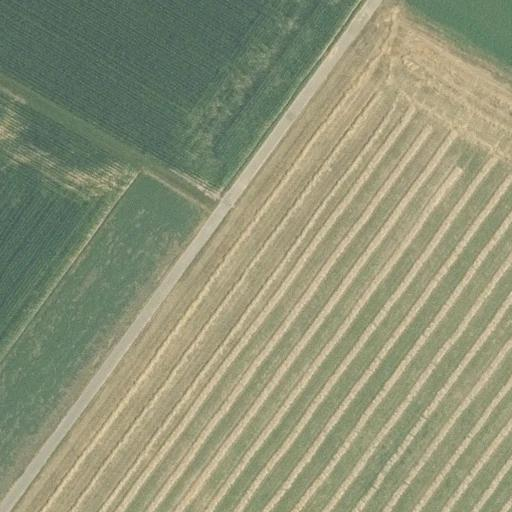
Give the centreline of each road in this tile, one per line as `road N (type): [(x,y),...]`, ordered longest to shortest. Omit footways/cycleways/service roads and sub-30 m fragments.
road 1 (track): [(5,511),(376,0)]
road 2 (track): [(376,0),(511,75)]
